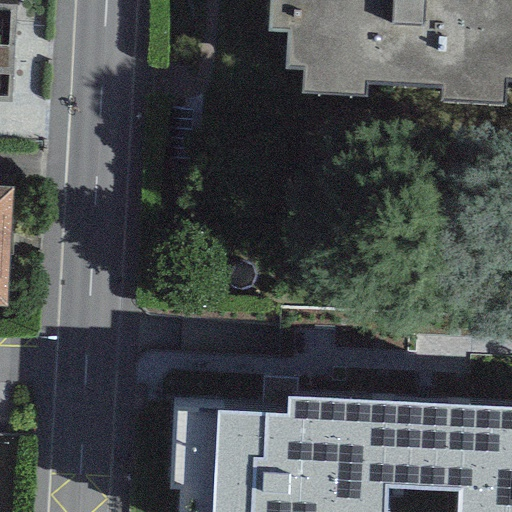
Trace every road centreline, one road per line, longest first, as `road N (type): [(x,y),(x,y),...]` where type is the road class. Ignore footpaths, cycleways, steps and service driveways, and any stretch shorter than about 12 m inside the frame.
road 1 (residential): [(104,0),(84,367)]
road 2 (residential): [(84,367),(76,511)]
